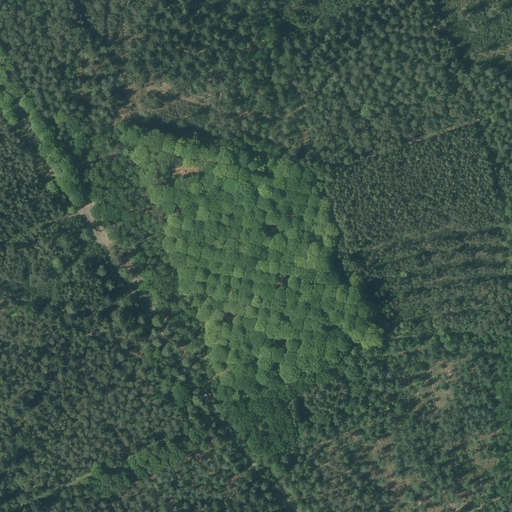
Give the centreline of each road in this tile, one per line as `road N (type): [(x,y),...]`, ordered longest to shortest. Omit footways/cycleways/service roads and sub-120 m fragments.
road 1 (unclassified): [(0,77),(116,268),(288,511)]
road 2 (track): [(327,169),(19,109)]
road 3 (track): [(266,3),(354,247)]
road 4 (track): [(511,233),(479,114),(424,0)]
road 5 (track): [(5,511),(220,417)]
road 6 (track): [(217,414),(378,318)]
road 7 (track): [(386,338),(449,511)]
road 8 (track): [(354,247),(456,200),(503,194)]
